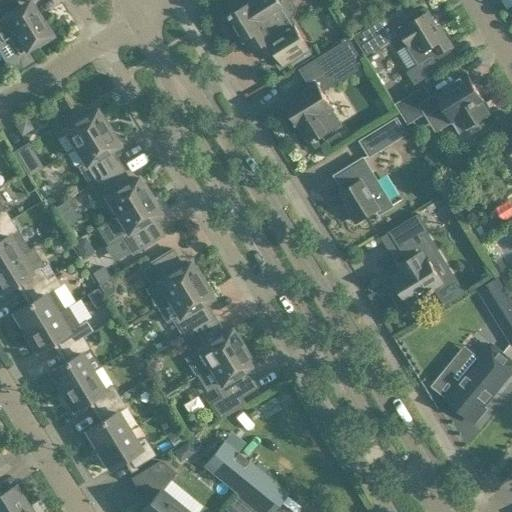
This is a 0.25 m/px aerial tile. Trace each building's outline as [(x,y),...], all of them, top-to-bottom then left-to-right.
[(6,6),(0,9),(0,36),(3,41),(8,38),(19,55),(7,62),(13,72),(35,59),(28,48),(39,42),(40,44),(53,36),(45,23),(43,24),(38,16),(29,0),(21,5),(9,12),(6,6)] [(227,19),(226,24),(229,28),(234,30),(239,29),(246,41),(277,22),(282,30),(294,23),(290,16),(293,14),(295,6),(291,0),(258,0),(250,5),(249,3),(230,14),(227,19)] [(437,28),(427,11),(418,17),(415,13),(406,19),(400,8),(355,36),(366,53),(401,32),(418,60),(420,64),(407,71),(415,84),(441,69),(434,58),(438,55),(439,58),(450,51),(449,49),(451,47),(439,26),(437,28)] [(310,49),(294,23),(282,30),(277,22),(246,41),(253,52),(259,49),(264,57),(272,52),(281,67),(310,49)] [(348,40),(318,59),(301,69),(309,83),(302,87),(305,92),(285,104),(296,122),(298,121),(310,140),(314,138),(315,140),(341,124),(331,108),(332,107),(322,90),(363,64),(348,40)] [(477,80),(473,82),(468,74),(435,94),(452,120),(453,120),(464,136),(479,126),(477,122),(488,115),(480,101),(483,98),(480,94),(484,91),(477,80)] [(435,106),(432,101),(424,88),(397,105),(408,123),(435,106)] [(76,147),(109,126),(102,116),(100,117),(96,109),(85,116),(82,113),(77,116),(74,110),(53,123),(60,134),(66,131),(76,147)] [(405,134),(396,119),(360,142),(369,156),(405,134)] [(118,146),(113,138),(115,137),(109,126),(76,147),(86,163),(80,167),(91,184),(120,166),(111,150),(118,146)] [(40,166),(27,145),(16,152),(29,173),(40,166)] [(363,158),(352,165),(335,175),(344,189),(342,191),(349,202),(346,204),(357,222),(378,210),(380,213),(393,205),(363,158)] [(144,183),(142,184),(137,177),(130,181),(120,166),(91,184),(101,202),(107,198),(117,215),(150,194),(144,183)] [(162,234),(152,218),(159,213),(155,206),(157,205),(150,194),(117,215),(98,227),(108,243),(122,235),(132,252),(162,234)] [(0,225),(11,219),(0,201),(0,225)] [(418,213),(388,232),(389,232),(390,232),(407,260),(400,264),(404,271),(392,278),(408,304),(421,297),(421,298),(435,290),(434,288),(444,282),(431,261),(436,257),(427,243),(428,242),(423,235),(428,232),(429,233),(430,233),(418,213)] [(29,249),(11,219),(0,225),(0,266),(20,254),(20,255),(29,249)] [(44,264),(33,246),(29,249),(20,255),(20,254),(0,266),(0,290),(1,292),(19,281),(26,291),(46,278),(40,267),(44,264)] [(155,260),(142,268),(152,284),(157,280),(169,299),(202,278),(196,268),(194,269),(189,261),(182,266),(172,250),(155,260)] [(56,313),(65,308),(53,290),(61,285),(54,274),(51,275),(26,291),(32,301),(14,313),(25,332),(56,313)] [(169,299),(156,307),(166,323),(173,319),(184,336),(214,318),(204,302),(211,298),(207,290),(209,289),(202,278),(169,299)] [(511,304),(497,280),(480,290),(511,342),(511,304)] [(86,319),(79,324),(68,306),(65,308),(56,313),(25,332),(27,334),(23,336),(31,348),(34,346),(37,351),(55,340),(62,350),(83,337),(93,330),(86,319)] [(214,318),(184,336),(195,354),(187,358),(197,375),(244,346),(237,335),(235,336),(231,329),(223,333),(214,318)] [(62,390),(92,372),(81,354),(90,348),(83,337),(62,350),(68,360),(50,371),(62,390)] [(511,360),(491,344),(480,357),(460,381),(445,369),(431,385),(475,421),(487,407),(482,404),(491,394),(492,395),(511,370),(511,360)] [(244,346),(197,375),(207,391),(215,386),(220,395),(208,402),(219,419),(246,403),(241,395),(255,386),(245,370),(253,365),(248,358),(250,357),(244,346)] [(98,409),(119,395),(112,384),(103,390),(92,372),(62,390),(73,410),(91,398),(98,409)] [(128,430),(116,411),(125,405),(119,395),(98,409),(104,419),(86,430),(98,449),(128,430)] [(134,468),(156,454),(145,437),(136,442),(128,430),(98,449),(109,468),(127,457),(134,468)] [(223,440),(203,465),(238,493),(226,509),(229,511),(255,511),(258,509),(260,511),(271,511),(287,492),(223,440)] [(174,473),(160,461),(132,478),(141,493),(143,492),(151,498),(140,511),(188,511),(160,490),(174,473)] [(0,511),(13,511),(26,505),(14,485),(0,494),(0,511)]
